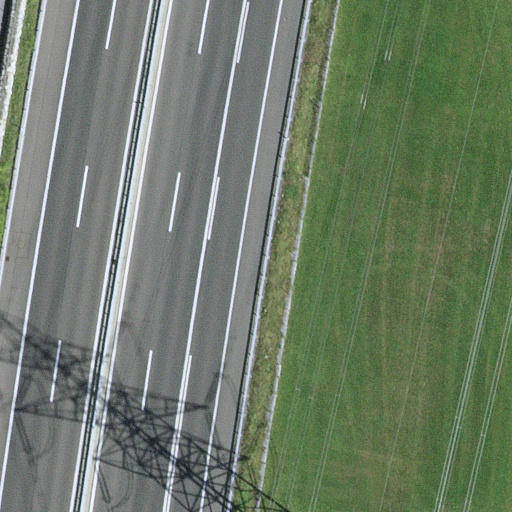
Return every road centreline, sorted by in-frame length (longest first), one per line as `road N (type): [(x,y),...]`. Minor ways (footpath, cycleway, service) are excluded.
road 1 (motorway): [(115,0),(35,511)]
road 2 (motorway): [(158,292),(207,0)]
road 3 (motorway): [(185,511),(192,451),(158,292)]
road 4 (motorway): [(128,511),(158,292)]
